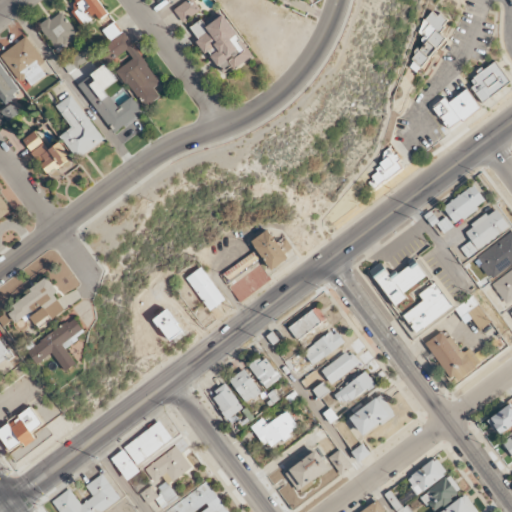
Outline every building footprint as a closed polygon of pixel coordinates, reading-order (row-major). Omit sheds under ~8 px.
[(99,20),(108,14),(98,0),(76,0),(69,5),(83,25),(97,16),(99,20)] [(200,10),(192,0),(186,0),(174,10),(183,22),(200,10)] [(406,64),(417,73),(446,39),(438,32),(447,21),(433,10),(416,30),(427,39),(406,64)] [(55,49),(77,35),(63,11),(40,25),(55,49)] [(252,56),(224,15),(206,26),(202,19),(189,28),(206,53),(208,51),(224,75),(252,56)] [(102,30),(109,41),(121,33),(115,22),(102,30)] [(143,108),(160,97),(154,87),(160,83),(126,33),(100,50),(108,62),(126,49),(133,59),(117,70),(143,108)] [(47,75),(40,66),(45,62),(27,37),(1,55),(25,90),(47,75)] [(97,53),(91,44),(70,60),(77,69),(97,53)] [(481,101),(510,84),(497,62),(468,80),(481,101)] [(0,97),(5,104),(21,91),(0,65),(0,97)] [(78,84),(113,133),(143,112),(132,96),(117,107),(104,89),(116,81),(105,65),(78,84)] [(432,107),(449,130),(480,106),(467,89),(448,103),(444,98),(432,107)] [(76,159),(103,142),(74,94),(57,105),(71,129),(61,135),(76,159)] [(20,112),(12,103),(2,112),(9,121),(20,112)] [(71,157),(59,142),(49,150),(34,131),(22,141),(49,175),(71,157)] [(380,154),(387,164),(366,178),(373,189),(404,168),(390,147),(380,154)] [(486,201),(473,185),(443,207),(455,224),(486,201)] [(0,218),(11,211),(0,194),(0,218)] [(509,225),(494,208),(464,232),(479,250),(509,225)] [(288,258),(268,229),(251,241),(271,270),(288,258)] [(511,264),(511,232),(474,258),(489,280),(511,264)] [(467,258),(477,251),(470,241),(460,248),(467,258)] [(230,270),(234,276),(257,259),(253,254),(230,270)] [(429,279),(415,259),(390,276),(382,263),(370,271),(399,314),(415,303),(409,293),(429,279)] [(226,298),(201,267),(185,280),(211,310),(226,298)] [(511,299),(511,269),(492,285),(506,304),(511,299)] [(41,329),(70,307),(48,278),(7,308),(18,324),(30,315),(41,329)] [(418,294),(423,301),(404,314),(416,333),(454,307),(436,282),(418,294)] [(478,331),(491,321),(472,297),(460,307),(478,331)] [(288,325),(296,339),(327,322),(319,308),(288,325)] [(174,345),(186,334),(167,311),(154,321),(174,345)] [(29,350),(40,366),(56,354),(68,371),(79,363),(67,346),(89,330),(78,315),(29,350)] [(303,351),(312,365),(344,343),(334,329),(303,351)] [(427,341),(452,383),(481,365),(471,348),(460,354),(445,330),(427,341)] [(0,363),(13,354),(0,334),(0,363)] [(321,371),(331,384),(359,364),(349,350),(321,371)] [(249,367),(266,389),(281,378),(264,355),(249,367)] [(246,403),(261,392),(244,369),(229,379),(246,403)] [(375,385),(367,372),(333,394),(342,406),(375,385)] [(229,419),(243,408),(226,383),(211,394),(229,419)] [(395,413),(380,394),(349,418),(364,437),(395,413)] [(489,419),(499,435),(511,425),(511,404),(511,403),(489,419)] [(0,438),(12,454),(47,427),(31,407),(0,430),(0,438)] [(300,429),(286,411),(267,425),(262,418),(251,426),(270,451),(300,429)] [(110,458),(126,480),(140,470),(136,465),(173,439),(161,422),(110,458)] [(511,455),(511,435),(502,443),(511,455)] [(169,484),(192,468),(177,446),(144,468),(154,482),(161,477),(166,484),(155,491),(152,486),(141,494),(149,505),(156,501),(161,509),(178,497),(169,484)] [(352,466),(340,449),(329,457),(341,474),(352,466)] [(297,490),(330,471),(319,451),(285,470),(297,490)] [(417,495),(448,474),(437,458),(406,479),(417,495)] [(59,511),(104,511),(122,500),(103,473),(86,486),(93,496),(81,504),(70,488),(52,501),(59,511)] [(432,511),(434,511),(462,492),(450,475),(420,496),(432,511)] [(164,511),(228,511),(207,481),(164,511)] [(442,511),(477,511),(478,511),(465,495),(442,511)] [(386,511),(379,501),(363,511),(386,511)]
